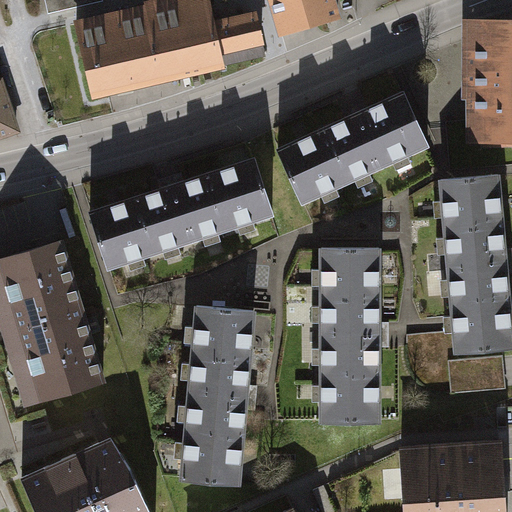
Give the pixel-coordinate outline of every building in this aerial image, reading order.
[(105,0),(48,0),(50,9),(106,2),(105,0)] [(209,13),(206,0),(164,0),(74,20),(90,91),(266,52),(255,3),(209,13)] [(361,10),(357,0),(279,0),(289,32),(361,10)] [(474,143),(511,143),(511,30),(473,31),(474,143)] [(2,81),(0,81),(0,137),(18,132),(2,81)] [(428,145),(404,91),(277,147),(301,201),(428,145)] [(270,207),(251,154),(93,209),(112,262),(270,207)] [(511,345),(511,289),(502,175),(437,181),(452,351),(511,345)] [(99,395),(59,246),(0,261),(0,359),(16,417),(99,395)] [(381,422),(383,249),(323,248),(321,421),(381,422)] [(237,484),(254,311),(194,305),(177,478),(237,484)] [(148,511),(115,436),(23,477),(38,511),(148,511)] [(509,511),(504,437),(399,445),(404,511),(509,511)]
